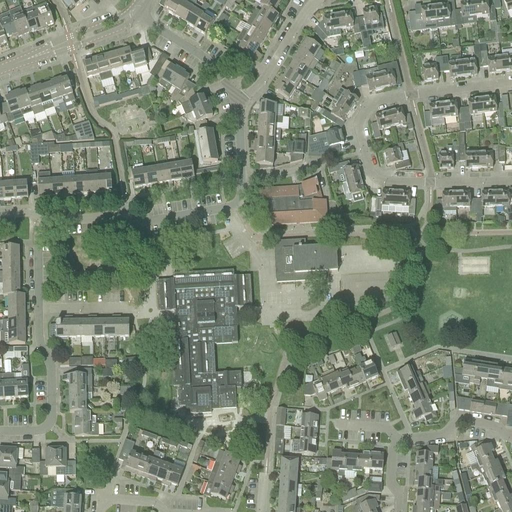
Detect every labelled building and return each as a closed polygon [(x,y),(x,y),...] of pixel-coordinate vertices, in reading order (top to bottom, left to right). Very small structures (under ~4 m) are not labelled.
[(84,0),(67,0),(75,8),(84,0)] [(174,17),(184,0),(167,0),(169,1),(163,10),(174,17)] [(195,5),(196,4),(189,0),(184,0),(174,17),(184,23),(195,5)] [(280,4),(273,0),(262,0),(263,0),(259,6),(278,17),(274,14),(280,4)] [(494,10),(493,0),(493,3),(493,7),(488,8),(487,1),(473,3),(475,18),(488,17),(489,23),(496,22),(494,10)] [(511,0),(506,0),(503,1),(508,14),(511,11),(511,0)] [(229,11),(234,4),(230,2),(225,9),(229,11)] [(462,20),(475,18),(473,3),(460,4),(460,11),(455,12),(456,27),(463,26),(462,20)] [(54,25),(47,9),(46,4),(34,9),(42,30),(54,25)] [(206,12),(209,7),(204,4),(201,9),(195,5),(184,23),(194,30),(205,12),(206,12)] [(271,27),(278,17),(259,6),(259,7),(262,9),(260,14),(255,11),(252,16),(271,27)] [(455,12),(448,13),(448,6),(434,7),(436,22),(437,29),(456,27),(455,12)] [(437,30),(437,29),(436,22),(434,7),(420,9),(421,16),(415,16),(415,13),(408,14),(410,33),(429,31),(431,32),(435,31),(436,30),(437,30)] [(30,34),(42,30),(34,9),(22,14),(30,34)] [(381,15),(377,16),(376,9),(362,12),(363,18),(357,19),(360,34),(383,30),(381,15)] [(216,18),(206,12),(205,12),(194,30),(205,36),(216,18)] [(18,38),(29,33),(30,34),(22,14),(10,19),(17,35),(18,38)] [(357,19),(351,20),(350,14),(337,16),(340,31),(352,29),(353,36),(360,34),(357,19)] [(225,19),(226,18),(221,15),(217,22),(224,26),(227,22),(227,20),(225,19)] [(249,21),(246,26),(265,38),(271,27),(252,16),(249,21)] [(339,32),(340,31),(337,16),(323,18),(324,21),(312,32),(322,43),(326,39),(340,37),(339,32)] [(5,40),(17,35),(10,19),(0,22),(0,27),(6,44),(7,43),(5,40)] [(499,44),(496,25),(496,23),(489,24),(490,37),(478,40),(478,47),(499,44)] [(246,26),(239,36),(259,48),(265,38),(246,26)] [(212,41),(215,36),(210,33),(207,38),(212,41)] [(255,53),(259,48),(239,36),(236,41),(242,45),(238,50),(236,49),(233,54),(244,60),(247,55),(258,62),(261,57),(255,53)] [(314,37),(310,43),(319,49),(321,46),(314,37)] [(300,52),(314,60),(320,49),(319,49),(310,43),(304,39),(297,50),(300,52)] [(129,50),(130,49),(125,46),(123,50),(123,52),(117,54),(122,70),(133,67),(134,71),(129,50)] [(135,54),(134,51),(130,49),(129,50),(134,71),(147,67),(145,63),(151,62),(148,50),(135,54)] [(122,70),(117,54),(117,51),(111,53),(112,55),(106,57),(110,73),(122,70)] [(294,56),(291,61),(294,62),(307,70),(314,60),(300,52),(296,57),(294,56)] [(500,58),(487,59),(486,52),(480,53),(482,69),(488,68),(488,75),(502,73),(500,58)] [(476,69),(482,69),(480,53),(473,54),(474,61),(461,63),(463,78),(477,76),(476,69)] [(106,57),(105,55),(100,56),(100,59),(94,61),(99,76),(101,83),(112,80),(110,73),(106,57)] [(511,56),(500,58),(502,73),(511,71),(511,56)] [(99,76),(94,61),(93,58),(88,60),(89,62),(82,64),(86,80),(99,76)] [(437,74),(443,73),(441,58),(434,59),(435,66),(422,68),(424,83),(438,81),(437,74)] [(461,63),(447,64),(446,58),(441,58),(443,73),(449,73),(449,80),(463,78),(461,63)] [(312,73),(307,70),(294,62),(290,67),(288,66),(285,71),(287,72),(301,80),(305,83),(312,73)] [(156,63),(149,75),(151,77),(155,79),(163,67),(156,63)] [(335,73),(339,66),(335,63),(331,70),(328,68),(327,69),(335,73)] [(394,80),(400,79),(396,64),(390,65),(377,68),(378,75),(382,90),(395,87),(394,80)] [(155,79),(153,83),(158,86),(161,81),(171,87),(180,71),(175,68),(174,70),(170,67),(168,69),(163,66),(163,67),(155,79)] [(382,90),(378,75),(377,68),(376,68),(377,70),(364,73),(363,72),(358,73),(361,88),(367,86),(369,93),(382,90)] [(328,83),(335,73),(327,69),(324,75),(320,73),(318,77),(324,80),(324,81),(328,83)] [(184,76),(185,74),(180,71),(171,87),(175,90),(170,98),(170,102),(175,105),(178,102),(179,102),(193,91),(193,90),(196,88),(187,82),(189,79),(184,76)] [(305,83),(301,80),(287,72),(284,78),(282,76),(279,81),(295,90),(301,81),(305,83)] [(355,89),(361,88),(358,73),(352,75),(355,89)] [(61,80),(55,81),(62,99),(64,104),(73,101),(74,101),(67,79),(62,81),(61,80)] [(324,80),(317,91),(320,93),(322,94),(324,91),(328,83),(324,81),(324,80)] [(64,104),(62,99),(55,81),(50,83),(51,85),(46,87),(52,102),(54,110),(59,108),(58,106),(64,104)] [(288,101),(295,90),(279,81),(276,85),(278,87),(274,93),(278,95),(276,99),(282,101),(284,98),(288,101)] [(54,110),(52,102),(46,87),(41,88),(41,87),(35,89),(41,106),(44,114),(44,113),(54,109),(54,110)] [(148,92),(146,92),(145,88),(140,90),(142,98),(149,96),(148,92)] [(44,114),(41,106),(35,89),(30,91),(30,92),(26,94),(24,89),(24,90),(25,92),(31,110),(34,117),(44,114)] [(358,101),(349,95),(340,89),(333,100),(350,112),(358,101)] [(31,110),(25,92),(24,90),(19,91),(19,93),(14,94),(20,112),(23,119),(23,117),(32,114),(34,117),(31,110)] [(139,99),(142,98),(140,90),(129,94),(130,98),(138,96),(139,99)] [(205,96),(196,100),(193,91),(179,102),(182,111),(184,117),(210,106),(205,96)] [(319,105),(325,95),(320,93),(314,103),(319,105)] [(23,119),(20,112),(14,94),(9,96),(9,98),(4,100),(6,104),(1,106),(5,117),(8,124),(23,119)] [(119,102),(117,97),(116,94),(106,97),(106,96),(105,97),(107,105),(119,102)] [(501,104),(495,105),(495,98),(481,100),(483,115),(496,114),(497,121),(503,120),(502,113),(501,104)] [(325,112),(321,117),(325,120),(334,125),(337,120),(343,124),(350,112),(333,100),(332,101),(337,104),(330,115),(325,112)] [(469,117),(483,115),(481,100),(467,102),(468,108),(462,109),(464,124),(470,124),(469,117)] [(314,112),(317,108),(319,105),(314,103),(310,110),(314,112)] [(455,103),(442,105),(444,120),(457,119),(458,125),(464,124),(462,109),(456,110),(455,103)] [(276,106),(268,105),(260,105),(259,117),(275,118),(282,119),(275,118),(276,106)] [(430,122),(444,120),(442,105),(428,106),(429,113),(423,114),(425,129),(431,128),(430,122)] [(210,112),(212,112),(210,106),(184,117),(186,122),(193,124),(196,131),(208,129),(205,120),(212,117),(210,112)] [(310,112),(303,112),(298,110),(297,120),(305,120),(310,120),(310,112)] [(409,115),(403,117),(401,110),(388,114),(392,128),(400,126),(402,127),(404,128),(406,127),(407,132),(413,130),(409,115)] [(379,132),(392,128),(388,114),(375,117),(376,124),(371,125),(374,140),(380,138),(379,132)] [(282,119),(275,118),(259,117),(258,129),(274,130),(275,125),(281,125),(282,119)] [(88,122),(80,125),(85,142),(94,141),(88,122)] [(280,131),(274,130),(258,129),(257,141),(274,142),(279,142),(280,131)] [(196,134),(198,145),(214,142),(212,131),(196,134)] [(308,145),(308,156),(319,157),(340,152),(339,146),(343,145),(342,138),(341,132),(340,132),(340,131),(325,135),(318,137),(320,145),(316,146),(308,145)] [(54,141),(52,135),(51,133),(41,136),(41,137),(42,145),(43,145),(42,142),(54,141)] [(63,135),(56,137),(57,142),(57,144),(65,143),(65,139),(63,135)] [(32,146),(42,145),(41,137),(41,136),(31,139),(32,146)] [(306,136),(301,136),(297,136),(297,144),(305,144),(306,136)] [(175,142),(175,138),(175,137),(156,141),(157,146),(175,142)] [(254,141),(254,153),(257,153),(273,154),(274,142),(257,141),(254,141)] [(215,152),(214,142),(198,145),(200,155),(215,152)] [(305,144),(297,144),(291,143),(290,155),(302,156),(305,151),(305,144)] [(453,163),(459,163),(458,143),(452,143),(452,148),(446,148),(446,155),(439,155),(439,170),(453,170),(453,163)] [(459,143),(458,143),(459,163),(465,163),(465,170),(478,169),(478,154),(464,154),(464,143),(459,143)] [(42,145),(32,146),(29,146),(31,166),(38,166),(38,157),(49,157),(48,149),(48,145),(43,145),(42,145)] [(399,154),(404,153),(402,145),(391,147),(392,151),(383,153),(387,167),(394,165),(395,171),(410,168),(408,162),(402,163),(399,154)] [(72,151),(72,146),(59,147),(60,154),(72,154),(72,151)] [(498,149),(497,149),(497,147),(491,147),(492,154),(478,154),(478,169),(492,169),(492,162),(498,162),(498,149)] [(215,152),(200,155),(202,167),(210,166),(209,164),(217,163),(215,152)] [(272,167),(273,154),(257,153),(256,166),(272,167)] [(302,162),(302,156),(290,155),(290,165),(302,162)] [(218,168),(193,173),(191,163),(179,165),(182,181),(194,179),(193,176),(219,171),(218,168)] [(331,168),(327,169),(329,176),(342,172),(346,184),(360,180),(357,167),(350,169),(348,163),(337,166),(331,168)] [(170,183),(182,181),(179,165),(167,167),(170,183)] [(158,185),(170,183),(167,167),(155,169),(158,185)] [(146,187),(158,185),(155,169),(143,171),(146,187)] [(134,189),(146,187),(143,171),(131,173),(134,189)] [(99,194),(112,193),(110,177),(98,178),(99,194)] [(87,195),(99,194),(98,178),(86,179),(87,195)] [(75,196),(87,195),(86,179),(74,180),(75,196)] [(63,197),(75,196),(74,180),(62,181),(63,197)] [(346,184),(341,186),(345,203),(353,201),(352,197),(361,194),(364,194),(366,193),(365,190),(362,188),(360,180),(346,184)] [(39,198),(51,197),(50,181),(38,182),(39,198)] [(51,197),(63,197),(62,181),(50,181),(51,197)] [(325,202),(322,202),(316,181),(301,185),(302,186),(297,188),(259,191),(259,201),(268,201),(269,211),(265,211),(266,227),(326,223),(325,202)] [(15,200),(28,199),(27,183),(14,184),(15,200)] [(14,184),(2,185),(3,201),(15,200),(14,184)] [(381,221),(381,215),(381,207),(395,208),(395,193),(382,192),(381,199),(375,199),(375,214),(374,221),(381,221)] [(409,201),(409,194),(395,193),(395,208),(408,209),(408,216),(414,216),(415,201),(409,201)] [(482,208),(495,208),(495,193),(481,193),(481,200),(475,200),(475,216),(482,216),(482,208)] [(508,193),(495,193),(495,208),(502,208),(507,208),(507,217),(508,223),(509,223),(511,223),(511,199),(508,200),(508,193)] [(456,213),(456,209),(455,194),(442,194),(442,201),(436,201),(436,216),(442,216),(444,213),(456,213)] [(475,200),(469,201),(469,194),(455,194),(456,209),(456,213),(456,209),(469,209),(469,216),(475,216),(475,200)] [(336,247),(305,249),(305,241),(273,243),(274,251),(277,251),(279,275),(275,275),(276,284),(325,281),(325,273),(337,273),(336,247)] [(3,260),(19,260),(18,248),(2,248),(3,260)] [(3,273),(19,272),(19,260),(3,260),(3,273)] [(3,285),(19,285),(19,272),(3,273),(3,285)] [(235,309),(240,308),(251,308),(249,277),(234,278),(233,272),(172,276),(172,281),(157,282),(159,313),(174,312),(175,321),(171,322),(172,342),(171,342),(173,388),(179,388),(179,392),(178,392),(179,408),(185,407),(185,415),(211,414),(210,401),(220,401),(220,410),(236,409),(235,389),(241,389),(240,373),(214,375),(213,345),(237,344),(235,309)] [(3,297),(19,297),(19,285),(3,285),(3,297)] [(29,305),(24,305),(24,296),(19,297),(3,297),(7,297),(7,309),(29,309),(29,305)] [(24,313),(29,313),(29,309),(7,309),(7,321),(24,321),(24,313)] [(80,339),(92,338),(92,317),(88,317),(88,322),(80,323),(80,339)] [(104,322),(96,322),(96,317),(92,317),(92,338),(104,338),(104,322)] [(104,338),(116,338),(116,317),(112,317),(112,322),(104,322),(104,338)] [(128,322),(120,322),(120,317),(116,317),(116,338),(129,338),(128,322)] [(56,339),(68,339),(68,318),(64,318),(64,323),(55,323),(55,327),(49,327),(50,339),(56,339)] [(80,323),(72,323),(72,318),(68,318),(68,339),(80,339),(80,323)] [(7,321),(2,321),(2,333),(2,334),(30,333),(29,329),(24,329),(24,321),(7,321)] [(2,333),(0,333),(0,346),(3,346),(15,346),(24,346),(25,346),(25,337),(30,337),(30,333),(2,334),(2,333)] [(396,348),(400,346),(395,334),(391,336),(396,348)] [(391,349),(396,348),(391,336),(386,338),(391,349)] [(344,357),(353,354),(351,348),(342,352),(344,357)] [(371,363),(364,366),(359,355),(354,357),(359,368),(365,383),(377,378),(374,369),(377,368),(374,361),(371,363)] [(318,368),(323,366),(319,358),(315,360),(316,364),(318,368)] [(105,370),(117,370),(117,361),(105,362),(105,370)] [(474,379),(476,363),(464,361),(463,370),(454,369),(454,376),(469,379),(468,385),(473,385),(474,379)] [(486,381),(489,365),(476,363),(474,379),(473,385),(478,386),(479,380),(486,381)] [(497,370),(497,366),(489,365),(486,381),(485,389),(498,391),(499,387),(501,371),(497,370)] [(27,383),(29,383),(28,366),(21,367),(21,375),(14,375),(15,399),(28,398),(27,383)] [(443,380),(452,380),(451,367),(446,367),(442,369),(443,380)] [(354,388),(365,383),(359,368),(348,373),(346,370),(354,388)] [(418,373),(413,375),(410,368),(396,375),(401,386),(421,378),(418,373)] [(75,377),(62,377),(62,383),(69,382),(69,389),(92,389),(92,384),(92,377),(91,377),(91,370),(78,371),(75,371),(75,377)] [(346,391),(354,388),(346,370),(334,375),(341,390),(345,388),(346,391)] [(511,388),(511,380),(511,372),(501,371),(499,387),(511,388)] [(4,400),(15,399),(14,375),(2,376),(4,400)] [(329,395),(341,390),(334,375),(323,380),(329,395)] [(425,384),(424,385),(421,378),(401,386),(404,394),(407,393),(409,397),(427,389),(425,384)] [(325,396),(329,395),(323,380),(318,382),(319,385),(313,388),(311,385),(307,387),(306,386),(304,387),(303,397),(310,397),(315,395),(319,403),(327,400),(325,396)] [(134,388),(124,388),(120,389),(120,397),(131,397),(134,388)] [(85,395),(92,395),(92,389),(69,389),(69,401),(85,401),(85,395)] [(427,396),(430,395),(427,389),(409,397),(414,408),(429,402),(427,396)] [(469,413),(471,401),(456,399),(457,411),(469,413)] [(90,412),(85,412),(85,401),(69,401),(69,413),(90,413),(90,412)] [(482,415),(483,403),(471,401),(469,413),(482,415)] [(427,408),(431,407),(429,402),(414,408),(416,413),(412,414),(416,422),(423,418),(425,423),(436,418),(434,414),(430,415),(427,408)] [(494,416),(496,404),(483,403),(482,415),(494,416)] [(127,406),(121,406),(121,404),(117,404),(117,412),(125,412),(127,406)] [(509,406),(508,406),(496,404),(494,416),(507,418),(508,413),(508,408),(509,406)] [(285,410),(277,410),(276,427),(284,428),(285,410)] [(90,413),(69,413),(69,414),(74,414),(75,425),(91,425),(95,425),(95,418),(91,418),(90,413)] [(317,430),(317,417),(301,416),(301,429),(317,430)] [(95,425),(91,425),(75,425),(75,438),(98,437),(98,425),(95,425)] [(284,428),(276,427),(275,435),(275,440),(283,441),(284,428)] [(316,443),(317,430),(301,429),(300,442),(316,443)] [(134,444),(131,443),(125,441),(118,460),(124,463),(122,467),(125,468),(124,471),(135,475),(141,457),(142,454),(141,454),(140,457),(131,453),(134,444)] [(292,441),(291,454),(299,454),(315,456),(316,443),(300,442),(292,441)] [(198,448),(195,455),(199,457),(202,450),(204,443),(200,442),(198,448)] [(490,454),(493,453),(490,445),(479,450),(477,445),(470,449),(472,453),(475,452),(477,459),(475,460),(477,465),(492,459),(490,454)] [(0,459),(16,460),(17,450),(0,448),(0,459)] [(437,456),(438,449),(427,448),(426,455),(416,454),(415,467),(431,468),(432,456),(437,456)] [(39,464),(39,463),(39,450),(31,451),(31,465),(39,464)] [(45,463),(39,463),(39,464),(39,477),(47,477),(47,471),(56,471),(55,450),(45,450),(45,463)] [(56,477),(65,477),(72,477),(71,463),(65,463),(65,450),(55,450),(56,471),(56,477)] [(219,452),(215,463),(239,471),(241,468),(238,466),(240,460),(219,452)] [(340,456),(340,452),(332,452),(332,461),(327,461),(326,467),(326,471),(331,471),(331,472),(338,473),(338,478),(343,479),(345,456),(340,456)] [(150,460),(151,457),(142,454),(141,457),(135,475),(145,479),(152,461),(150,460)] [(369,476),(370,454),(362,454),(362,458),(357,457),(356,473),(361,474),(361,470),(369,471),(368,475),(369,476)] [(382,471),(383,455),(370,454),(369,476),(370,476),(371,471),(382,471)] [(356,473),(357,457),(345,456),(343,479),(344,479),(344,472),(356,473)] [(152,461),(145,479),(155,483),(156,480),(162,465),(163,462),(153,458),(152,461)] [(16,468),(16,460),(0,459),(0,469),(10,470),(9,475),(7,475),(21,476),(23,476),(24,469),(16,468)] [(477,465),(469,468),(471,473),(482,468),(485,475),(500,469),(497,461),(493,463),(492,459),(477,465)] [(298,461),(291,461),(281,460),(281,472),(297,473),(298,461)] [(213,467),(211,473),(233,481),(235,474),(238,475),(239,471),(215,463),(213,467)] [(165,486),(172,468),(162,465),(156,480),(162,482),(161,485),(165,486)] [(431,480),(431,468),(415,467),(414,479),(430,481),(434,481),(434,480),(431,480)] [(183,472),(182,472),(172,468),(165,486),(169,488),(170,485),(177,487),(183,472)] [(194,470),(190,468),(188,476),(191,477),(194,478),(196,474),(193,473),(194,470)] [(502,482),(505,480),(500,469),(485,475),(482,476),(487,488),(502,482)] [(296,486),(297,473),(281,472),(280,484),(296,486)] [(230,487),(233,481),(211,473),(208,483),(214,485),(232,492),(233,488),(230,487)] [(0,491),(8,492),(8,491),(19,492),(21,476),(7,475),(0,475),(0,491)] [(434,481),(430,481),(414,479),(414,487),(417,488),(417,492),(433,493),(440,494),(438,494),(438,488),(434,488),(434,481)] [(491,500),(507,493),(502,482),(487,488),(491,500)] [(232,492),(214,485),(208,483),(203,496),(210,499),(211,496),(225,501),(228,495),(230,496),(232,492)] [(465,496),(470,495),(467,483),(462,484),(465,496)] [(295,498),(296,486),(280,484),(279,497),(295,498)] [(381,485),(371,484),(368,484),(368,488),(367,493),(380,494),(381,485)] [(367,493),(368,488),(355,493),(357,498),(367,493)] [(355,493),(355,490),(342,495),(341,504),(357,498),(355,493)] [(8,500),(8,492),(0,491),(0,501),(1,501),(1,507),(0,507),(1,507),(15,508),(16,501),(8,500)] [(75,492),(65,491),(57,491),(57,497),(58,497),(57,509),(82,511),(83,505),(80,505),(81,498),(75,498),(75,492)] [(440,494),(433,493),(417,492),(416,505),(432,506),(439,506),(440,494)] [(511,497),(511,496),(508,497),(507,493),(491,500),(493,505),(497,503),(499,510),(511,504),(511,497)] [(468,509),(473,507),(470,495),(465,496),(468,509)] [(374,511),(374,510),(377,509),(374,501),(370,503),(367,496),(356,501),(361,511),(374,511)] [(295,510),(295,498),(279,497),(278,509),(295,510)]
